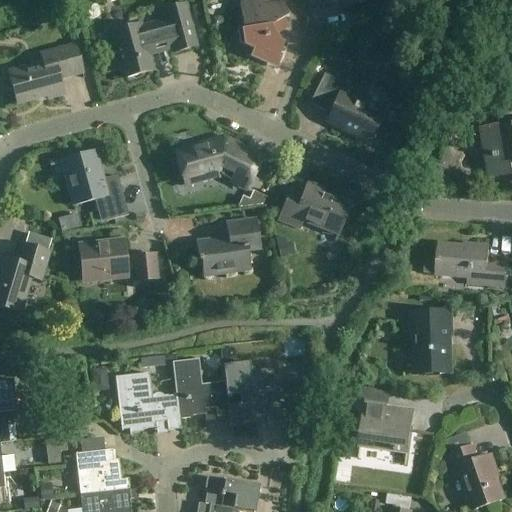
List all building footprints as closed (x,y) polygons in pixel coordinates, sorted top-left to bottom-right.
[(289,17),(278,0),(246,0),(239,5),(243,31),(237,32),(239,44),(242,43),(243,47),(253,51),(251,56),(260,60),(259,63),(261,63),(262,61),(275,66),(284,44),(280,42),(274,33),(286,26),(288,30),(289,29),(284,19),(289,17)] [(339,0),(344,10),(362,0),(339,0)] [(173,54),(196,48),(185,5),(162,12),(164,21),(141,28),(141,25),(110,34),(122,80),(153,72),(147,51),(171,45),(173,54)] [(83,75),(75,46),(40,56),(42,64),(8,73),(17,106),(47,98),(48,101),(63,96),(59,81),(83,75)] [(372,109),(373,108),(369,106),(368,107),(347,97),(352,88),(324,75),(309,105),(328,115),(324,123),(369,145),(384,115),(372,109)] [(511,129),(505,131),(504,125),(480,129),(489,180),(511,176),(511,173),(510,162),(511,161),(511,129)] [(186,186),(185,182),(214,174),(247,190),(262,159),(261,159),(259,162),(217,142),(174,154),(184,187),(186,186)] [(128,216),(117,177),(117,176),(102,180),(95,154),(50,166),(50,168),(62,165),(73,207),(75,206),(74,204),(94,199),(100,223),(128,216)] [(335,244),(350,205),(323,194),(324,191),(307,185),(300,203),(289,199),(293,188),(292,188),(278,221),(300,230),(300,229),(298,228),(300,222),(337,236),(334,243),(335,244)] [(259,253),(260,252),(256,221),(225,225),(227,239),(195,243),(198,263),(200,263),(203,279),(250,272),(247,253),(259,251),(259,253)] [(135,282),(157,280),(155,257),(133,260),(133,263),(123,264),(121,244),(81,248),(84,282),(135,276),(135,282)] [(467,286),(505,289),(507,266),(487,264),(489,247),(473,245),(473,248),(439,245),(436,277),(468,280),(467,286)] [(40,283),(49,253),(23,246),(17,265),(3,260),(2,260),(0,266),(0,308),(18,314),(17,315),(18,315),(29,279),(40,282),(39,283),(40,283)] [(452,333),(451,312),(411,314),(412,340),(414,340),(415,377),(451,375),(450,333),(452,333)] [(216,419),(229,417),(225,383),(201,386),(198,362),(172,365),(176,397),(179,420),(180,419),(205,416),(204,411),(215,410),(216,419)] [(229,417),(230,426),(256,423),(255,418),(266,417),(267,426),(280,425),(276,391),(252,394),(249,365),(223,368),(225,383),(229,417)] [(256,388),(269,387),(267,365),(254,367),(256,388)] [(149,376),(114,380),(121,434),(129,433),(129,438),(130,438),(130,433),(156,430),(155,425),(167,424),(168,433),(181,432),(180,419),(179,420),(176,397),(164,399),(164,398),(163,396),(162,395),(161,394),(160,394),(159,393),(157,393),(156,393),(155,394),(153,395),(152,395),(152,397),(149,376)] [(0,414),(16,412),(12,382),(0,383),(0,414)] [(387,409),(388,403),(390,392),(357,387),(355,399),(366,400),(358,460),(359,460),(361,448),(406,455),(404,467),(405,467),(413,412),(387,409)] [(17,420),(16,412),(0,414),(0,444),(9,444),(7,421),(17,420)] [(73,425),(75,440),(89,438),(87,424),(73,425)] [(278,445),(277,428),(262,429),(263,446),(278,445)] [(53,440),(54,452),(73,450),(71,439),(53,440)] [(474,447),(447,456),(454,477),(459,475),(472,511),(473,511),(505,501),(497,479),(499,478),(491,456),(479,461),(474,447)] [(1,456),(0,448),(0,474),(3,474),(2,471),(15,470),(13,455),(1,456)] [(75,456),(80,497),(129,491),(128,481),(121,482),(119,462),(113,462),(112,452),(75,456)] [(233,511),(234,510),(243,511),(255,511),(259,488),(205,479),(204,480),(208,480),(204,505),(210,506),(208,511),(233,511)] [(130,501),(129,491),(80,497),(81,511),(124,511),(123,502),(130,501)]
